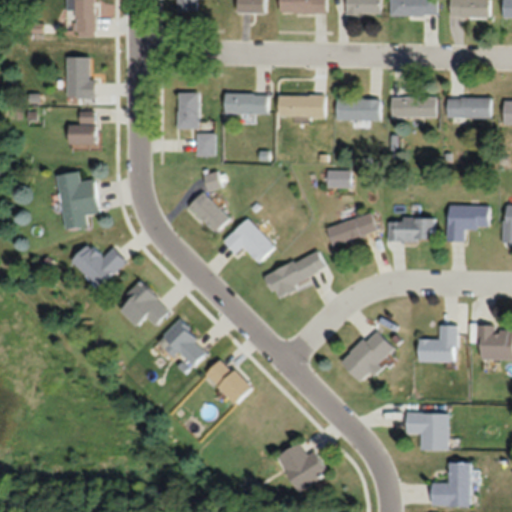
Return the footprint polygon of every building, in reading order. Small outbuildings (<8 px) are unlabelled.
[(97,0),(68,0),(69,12),(78,12),(78,36),(97,36),(97,0)] [(197,0),(178,0),(179,11),(197,11),(197,0)] [(267,0),(240,0),(240,13),(267,13),(267,0)] [(282,0),(282,13),(328,13),(327,0),(282,0)] [(382,0),(348,0),(349,14),(383,14),(382,0)] [(438,0),(392,0),(392,16),(439,16),(438,0)] [(491,17),(491,0),(453,0),(454,17),(491,17)] [(69,97),(94,97),(94,56),(69,56),(69,97)] [(200,128),(200,92),(180,92),(180,128),(200,128)] [(227,113),(268,113),(268,93),(227,93),(227,113)] [(281,94),(281,117),(327,117),(327,94),(281,94)] [(438,117),(438,97),(394,97),(394,117),(438,117)] [(449,97),(449,118),(492,118),(492,97),(449,97)] [(382,120),(382,99),(339,99),(339,120),(382,120)] [(94,112),(82,112),(82,124),(69,124),(69,144),(96,144),(96,123),(94,123),(94,112)] [(198,156),(216,156),(216,132),(198,132),(198,156)] [(330,187),(353,187),(353,170),(330,170),(330,187)] [(59,174),(65,229),(90,225),(88,214),(101,212),(97,179),(83,181),(81,171),(59,174)] [(191,205),(217,232),(232,218),(205,191),(191,205)] [(450,204),(450,241),(468,241),(468,229),(490,229),(491,205),(450,204)] [(328,229),(335,247),(380,231),(373,213),(328,229)] [(226,240),(239,254),(246,246),(261,261),(277,246),(249,217),(226,240)] [(437,240),(437,217),(391,217),(391,240),(437,240)] [(129,261),(114,247),(106,255),(92,241),(72,260),(101,289),(129,261)] [(277,298),(331,271),(319,248),(266,275),(277,298)] [(172,310),(143,280),(126,296),(131,301),(122,310),(138,327),(148,317),(156,325),(172,310)] [(159,343),(175,358),(181,352),(196,365),(212,347),(180,319),(159,343)] [(511,359),(511,330),(498,331),(498,324),(481,324),(481,360),(511,359)] [(460,325),(442,325),(442,337),(421,337),(421,362),(460,362),(460,325)] [(374,374),(399,350),(377,327),(342,362),(362,381),(372,372),(374,374)] [(207,373),(238,404),(255,387),(224,356),(207,373)] [(450,413),(409,412),(409,434),(421,434),(421,450),(450,450),(450,413)] [(279,456),(299,492),(331,474),(317,450),(309,454),(303,443),(279,456)] [(472,462),(450,462),(450,483),(434,483),(434,506),(471,506),(472,462)]
